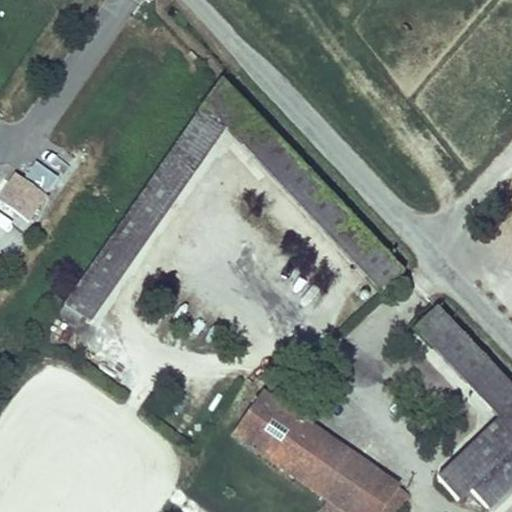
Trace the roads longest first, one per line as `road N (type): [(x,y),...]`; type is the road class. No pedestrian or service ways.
road 1 (unclassified): [(511,344),(193,0)]
road 2 (track): [(419,242),(511,143)]
